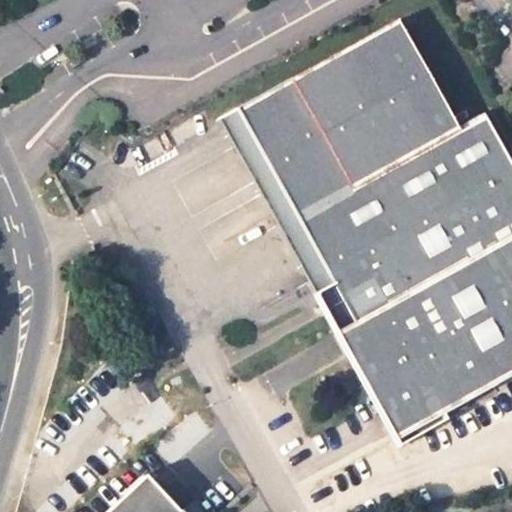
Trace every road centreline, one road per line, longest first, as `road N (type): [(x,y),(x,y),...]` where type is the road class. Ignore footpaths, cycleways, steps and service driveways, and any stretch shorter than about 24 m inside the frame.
road 1 (unknown): [(127,511),(237,417)]
road 2 (residential): [(0,231),(16,372)]
road 3 (residential): [(16,372),(38,334),(39,242)]
road 4 (unknown): [(108,225),(195,134)]
